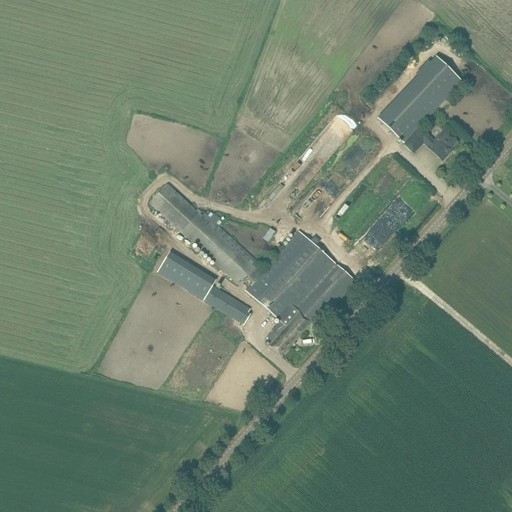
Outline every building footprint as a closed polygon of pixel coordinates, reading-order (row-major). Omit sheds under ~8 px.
[(436,57),(378,119),(403,144),(462,82),(436,57)] [(405,145),(413,153),(423,143),(442,161),(448,155),(447,153),(457,142),(444,131),(432,143),(427,138),(429,137),(420,128),(405,145)] [(167,185),(149,204),(240,286),(257,267),(167,185)] [(275,247),(282,237),(269,228),(262,237),(275,247)] [(309,241),(299,232),(246,292),(280,322),(272,331),(277,335),(268,345),(281,357),(311,324),(315,327),(355,282),(316,246),(320,241),(314,236),(309,241)] [(169,253),(157,272),(244,325),(252,311),(212,287),(215,281),(169,253)]
